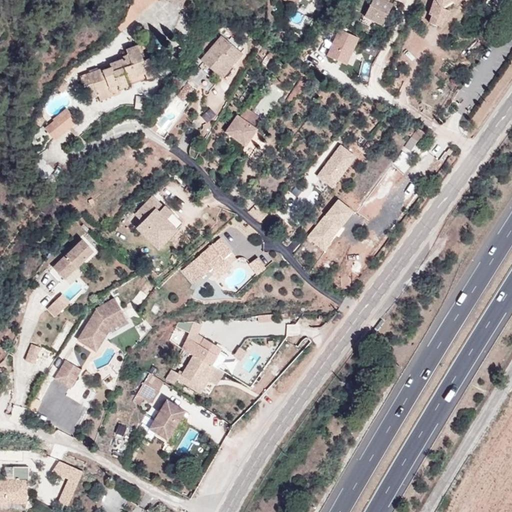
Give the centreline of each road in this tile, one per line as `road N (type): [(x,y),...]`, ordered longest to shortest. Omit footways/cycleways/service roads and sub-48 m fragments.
road 1 (secondary): [(511,104),(278,428),(227,511)]
road 2 (unknown): [(358,319),(103,125),(73,128)]
road 3 (motorway): [(511,231),(341,511)]
road 4 (motorway): [(375,511),(511,288)]
road 5 (residential): [(0,425),(198,511)]
road 6 (unknown): [(411,0),(376,80),(480,149)]
road 7 (unclassified): [(511,380),(431,511)]
